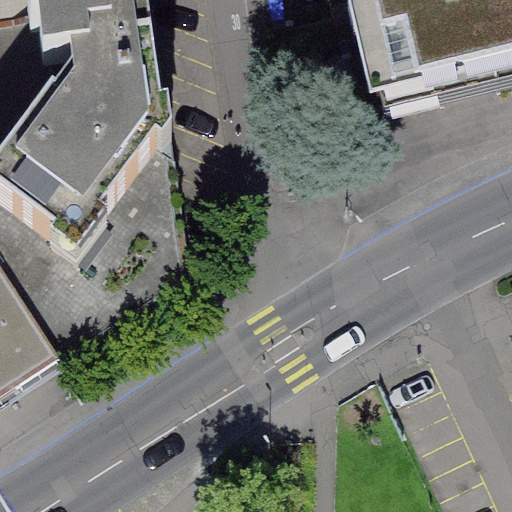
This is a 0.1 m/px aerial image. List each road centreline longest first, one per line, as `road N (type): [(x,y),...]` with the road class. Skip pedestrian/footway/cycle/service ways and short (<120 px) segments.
road 1 (tertiary): [(335,314),(45,511)]
road 2 (residential): [(335,314),(260,171),(230,0)]
road 3 (tertiary): [(511,223),(413,267),(335,314)]
